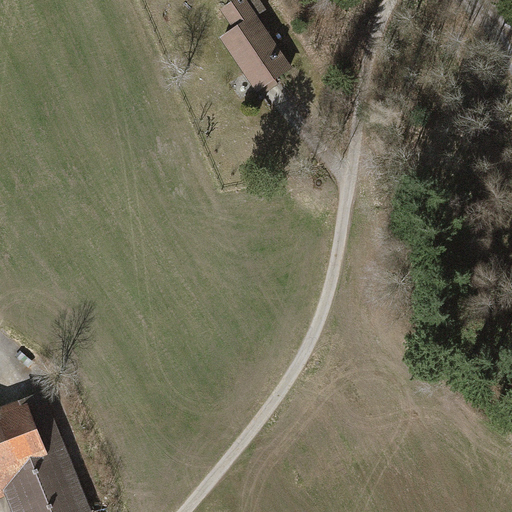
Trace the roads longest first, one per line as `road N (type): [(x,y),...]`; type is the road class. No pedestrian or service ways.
road 1 (unclassified): [(185,511),(272,402),(321,313),(369,56),(391,0)]
road 2 (track): [(0,349),(50,392),(95,511)]
